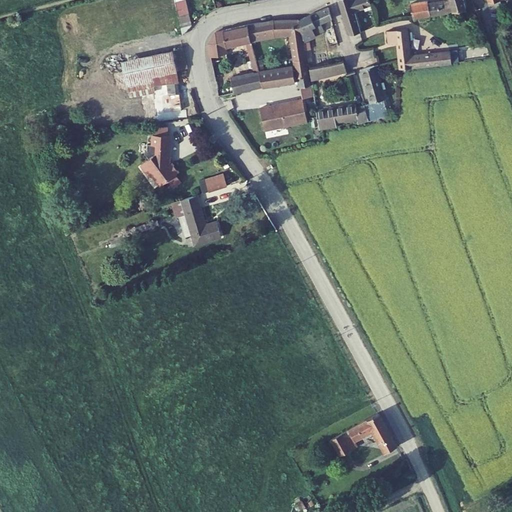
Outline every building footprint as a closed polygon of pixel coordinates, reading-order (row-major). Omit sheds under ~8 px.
[(163,0),(173,39),(183,31),(175,0),(163,0)] [(398,20),(400,30),(422,27),(453,19),(447,0),(433,0),(437,12),(417,17),(416,15),(398,20)] [(473,0),(477,11),(497,5),(495,0),(473,0)] [(339,48),(348,45),(342,25),(355,19),(356,22),(360,21),(356,4),(339,12),(338,9),(329,12),(339,48)] [(295,21),(299,43),(318,39),(316,30),(329,28),(327,15),(295,21)] [(306,77),(299,43),(295,21),(282,22),(284,37),(291,70),(294,82),(302,81),(306,80),(306,77)] [(276,39),(284,37),(282,22),(273,23),(276,39)] [(250,43),(276,39),(273,23),(257,25),(246,27),(250,43)] [(261,92),(255,66),(250,43),(246,27),(215,35),(208,46),(211,60),(226,58),(225,55),(227,51),(248,46),(254,77),(247,79),(250,94),(261,92)] [(379,55),(380,70),(382,79),(403,78),(434,74),(432,61),(393,66),(390,41),(370,42),(370,55),(379,55)] [(171,55),(170,49),(119,60),(124,90),(153,84),(177,78),(176,75),(171,55)] [(180,53),(171,55),(176,75),(185,73),(180,53)] [(255,66),(261,92),(294,85),(294,82),(291,70),(264,76),(261,65),(255,66)] [(340,82),(337,70),(306,77),(306,80),(308,88),(340,82)] [(177,78),(153,84),(155,90),(179,86),(177,78)] [(365,78),(348,82),(356,116),(372,113),(365,78)] [(247,79),(239,80),(242,95),(250,94),(247,79)] [(230,82),(233,97),(242,95),(239,80),(230,82)] [(187,119),(179,86),(155,90),(156,97),(160,96),(167,123),(187,119)] [(257,116),(261,139),(296,132),(291,109),(257,116)] [(257,116),(248,118),(253,141),(261,139),(257,116)] [(357,118),(307,128),(310,147),(318,145),(317,139),(346,134),(347,139),(359,136),(357,118)] [(145,147),(157,145),(156,138),(144,140),(145,147)] [(157,145),(145,147),(141,147),(143,158),(146,158),(148,166),(134,180),(144,190),(148,187),(158,197),(163,192),(169,198),(176,191),(170,185),(173,182),(164,173),(162,176),(158,172),(161,170),(162,169),(159,145),(157,145)] [(214,185),(201,190),(202,194),(215,189),(214,185)] [(196,192),(200,204),(218,197),(215,189),(202,194),(201,190),(196,192)] [(173,214),(189,259),(216,248),(210,233),(200,237),(189,208),(173,214)] [(337,447),(341,452),(358,441),(372,464),(385,456),(367,423),(323,451),(332,467),(337,463),(330,451),(337,447)] [(345,459),(341,452),(337,447),(330,451),(337,463),(345,459)]
